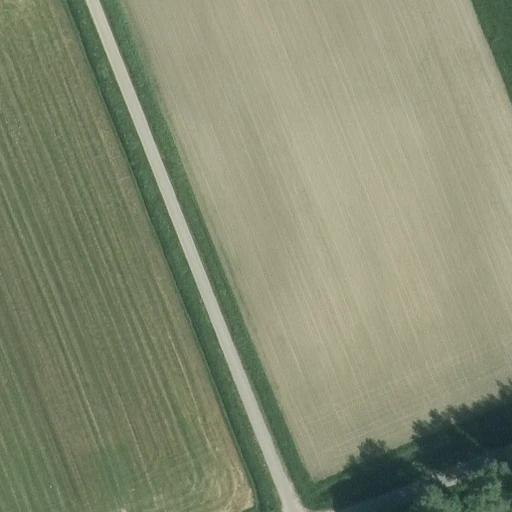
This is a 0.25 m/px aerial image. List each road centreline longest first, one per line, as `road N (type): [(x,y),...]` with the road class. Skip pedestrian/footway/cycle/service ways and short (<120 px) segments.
road 1 (unclassified): [(290,511),(90,0)]
road 2 (unclassified): [(357,511),(511,451)]
